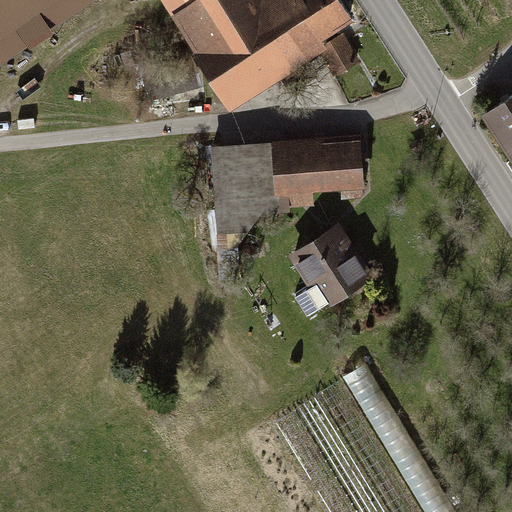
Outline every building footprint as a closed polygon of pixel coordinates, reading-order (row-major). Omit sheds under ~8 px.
[(0,0),(0,61),(88,0),(0,0)] [(336,0),(165,0),(162,2),(222,102),(295,57),(288,45),(343,11),(336,0)] [(352,42),(326,55),(336,74),(362,61),(352,42)] [(511,80),(471,106),(500,154),(511,146),(511,80)] [(354,129),(267,134),(270,188),(357,183),(354,129)] [(333,220),(286,249),(319,304),(367,275),(333,220)] [(454,511),(375,363),(295,405),(308,428),(332,416),(349,449),(334,457),(363,511),(454,511)]
